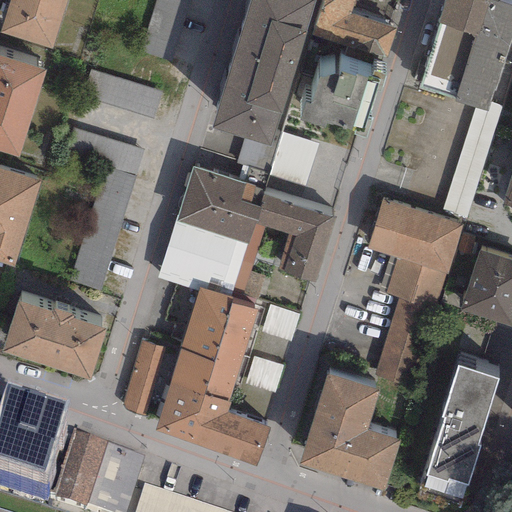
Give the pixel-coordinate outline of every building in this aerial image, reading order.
[(8,0),(0,28),(0,33),(51,49),(66,0),(8,0)] [(189,0),(155,0),(139,52),(170,62),(189,0)] [(249,0),(211,128),(243,138),(270,146),(274,130),(314,0),(249,0)] [(322,0),(311,35),(386,58),(396,29),(350,15),(354,0),(322,0)] [(498,0),(444,0),(417,87),(455,99),(454,101),(474,108),(488,112),(490,103),(511,32),(511,7),(498,3),(498,0)] [(0,151),(18,157),(45,71),(0,56),(0,151)] [(161,93),(90,70),(82,96),(153,118),(161,93)] [(380,92),(385,75),(373,71),(371,76),(368,75),(367,78),(338,71),(337,75),(318,77),(309,104),(303,101),(298,120),(324,128),(326,123),(355,130),(352,134),(364,138),(371,119),(368,118),(376,90),(380,92)] [(463,226),(501,107),(490,103),(488,112),(474,108),(439,218),(461,225),(463,226)] [(144,151),(68,127),(60,152),(106,167),(69,280),(99,290),(144,151)] [(268,173),(280,132),(274,130),(270,146),(243,138),(235,163),(268,173)] [(268,173),(267,175),(304,187),(317,143),(280,132),(268,173)] [(0,263),(13,267),(40,181),(0,168),(0,263)] [(192,168),(157,277),(197,291),(198,288),(230,298),(233,288),(254,223),(257,224),(263,204),(260,203),(262,194),(264,190),(192,168)] [(511,206),(511,171),(502,203),(511,206)] [(277,271),(314,283),(335,218),(262,194),(260,203),(263,204),(257,224),(265,227),(288,234),(277,271)] [(381,201),(366,249),(395,258),(384,293),(398,297),(433,308),(444,274),(446,275),(461,225),(439,218),(381,201)] [(254,223),(233,288),(243,291),(265,227),(257,224),(254,223)] [(511,260),(477,250),(458,310),(511,327),(511,322),(511,260)] [(230,298),(198,288),(197,291),(154,432),(256,467),(269,427),(226,413),(230,402),(227,402),(258,306),(230,298)] [(398,297),(373,376),(409,387),(433,308),(398,297)] [(51,313),(17,302),(1,352),(88,381),(105,330),(72,319),(73,316),(52,309),(51,313)] [(299,315),(269,306),(261,333),(290,343),(299,315)] [(161,348),(139,342),(122,403),(125,410),(141,415),(161,348)] [(273,394),(282,365),(253,356),(244,385),(273,394)] [(467,486),(480,447),(477,446),(498,379),(457,367),(440,418),(444,419),(426,477),(446,483),(447,480),(467,486)] [(325,375),(298,465),(384,491),(399,440),(366,430),(378,391),(325,375)] [(69,401),(6,381),(0,400),(0,459),(46,474),(69,401)] [(75,429),(73,428),(51,495),(85,506),(86,504),(111,511),(124,511),(143,454),(74,432),(75,429)] [(230,511),(143,483),(133,511),(230,511)]
